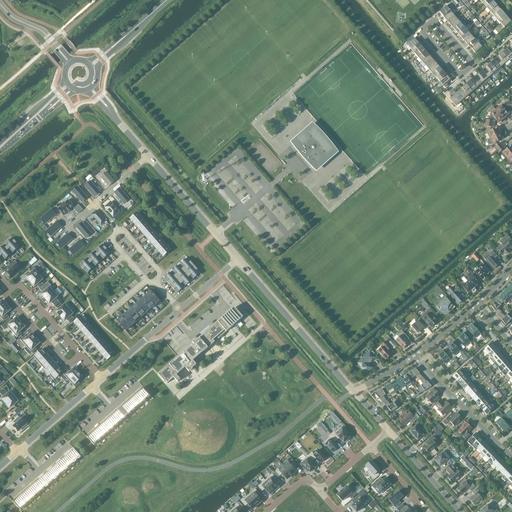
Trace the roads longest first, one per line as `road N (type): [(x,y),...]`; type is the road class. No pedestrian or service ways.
road 1 (unclassified): [(354,392),(237,259)]
road 2 (residential): [(511,461),(413,357)]
